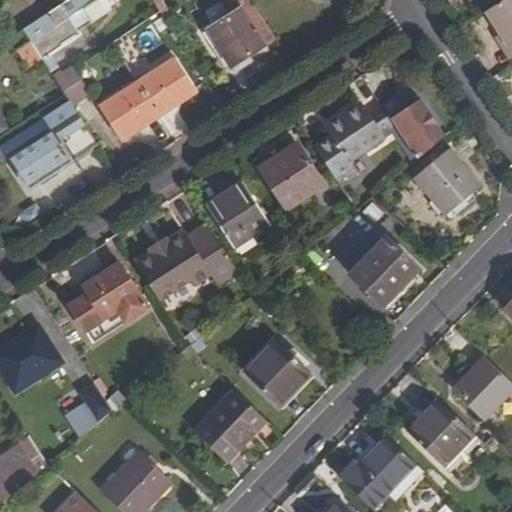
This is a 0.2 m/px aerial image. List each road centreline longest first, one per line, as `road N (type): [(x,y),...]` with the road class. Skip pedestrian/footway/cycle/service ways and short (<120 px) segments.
road 1 (residential): [(418,13),(1,281)]
road 2 (residential): [(511,234),(244,511)]
road 3 (residential): [(511,150),(418,13)]
